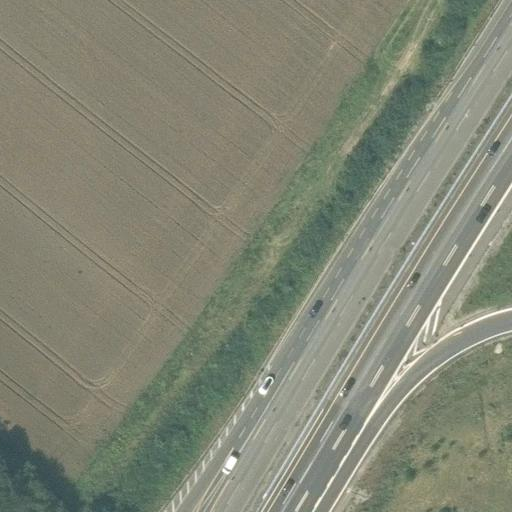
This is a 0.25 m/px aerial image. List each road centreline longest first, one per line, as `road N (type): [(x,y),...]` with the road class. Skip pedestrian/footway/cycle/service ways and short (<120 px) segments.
road 1 (motorway): [(312,475),(511,136)]
road 2 (motorway): [(511,45),(295,371)]
road 3 (motorway): [(312,475),(396,372),(433,346),(511,316)]
road 4 (motorway): [(295,371),(184,511)]
road 5 (motorway): [(295,371),(218,511)]
